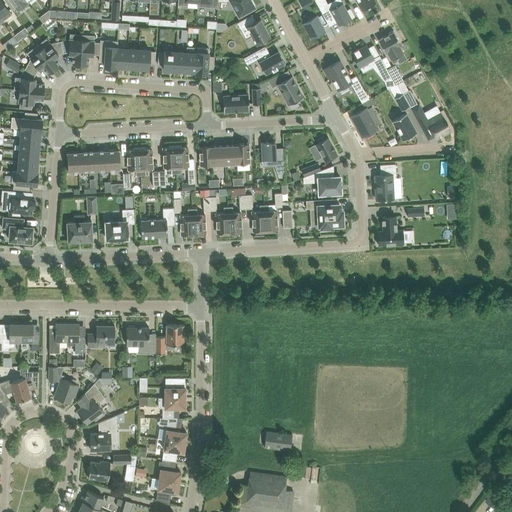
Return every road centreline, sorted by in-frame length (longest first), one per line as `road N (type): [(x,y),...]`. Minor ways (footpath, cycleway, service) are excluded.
road 1 (residential): [(201,252),(361,243),(356,155)]
road 2 (residential): [(44,511),(72,453),(67,428),(43,413),(12,427),(3,511)]
road 3 (residential): [(58,133),(63,89),(77,82),(194,90),(206,100),(208,126)]
road 4 (residential): [(189,511),(201,423),(200,305)]
road 5 (residential): [(200,305),(0,305)]
road 6 (residential): [(48,259),(201,252)]
road 7 (residential): [(58,133),(208,126)]
road 8 (residential): [(208,126),(337,118)]
road 9 (residential): [(48,259),(58,133)]
